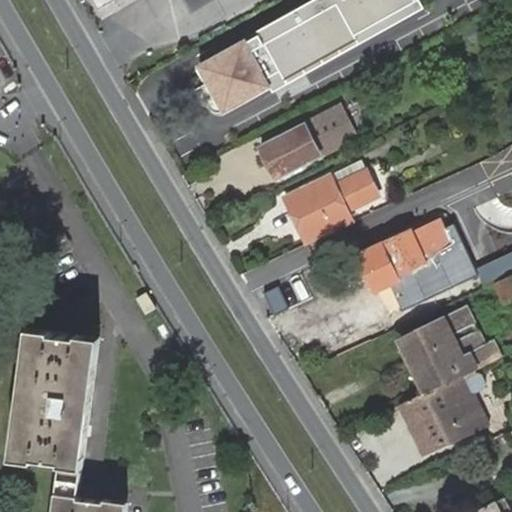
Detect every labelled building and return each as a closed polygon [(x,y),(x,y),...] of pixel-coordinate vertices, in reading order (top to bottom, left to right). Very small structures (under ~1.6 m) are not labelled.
[(302,0),(250,28),(253,33),(196,64),(224,115),(421,10),(415,0),(302,0)] [(336,97),(319,106),(325,117),(342,108),(336,97)] [(303,125),(260,147),(277,178),(320,156),(303,125)] [(328,174),(285,196),(308,238),(350,217),(345,208),(376,192),(362,167),(332,183),(328,174)] [(442,216),(360,254),(377,290),(402,279),(399,272),(425,260),(454,243),(442,216)] [(511,238),(442,272),(455,298),(511,270),(511,238)] [(511,273),(496,281),(504,298),(511,294),(511,273)] [(476,323),(469,306),(444,317),(448,328),(455,325),(458,332),(476,323)] [(468,370),(475,367),(467,351),(460,354),(455,341),(461,338),(458,332),(455,325),(448,328),(444,317),(406,334),(413,351),(418,361),(423,373),(417,377),(423,391),(431,388),(468,370)] [(103,337),(31,327),(15,456),(61,463),(54,511),(128,511),(130,504),(83,496),(103,337)] [(364,327),(332,339),(338,353),(369,341),(364,327)] [(502,354),(495,339),(487,343),(481,329),(461,338),(455,341),(460,354),(467,351),(475,367),(502,354)] [(418,361),(413,351),(402,357),(407,366),(418,361)] [(486,379),(482,370),(476,369),(466,374),(474,391),(484,385),(486,379)] [(489,423),(474,391),(466,374),(465,372),(399,403),(423,454),(489,423)] [(511,511),(511,504),(508,497),(477,511),(511,511)]
